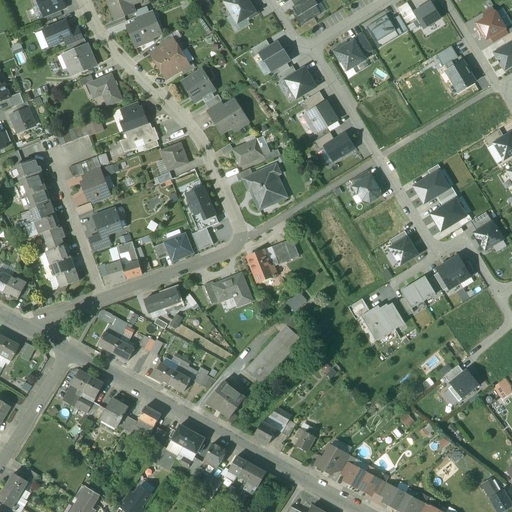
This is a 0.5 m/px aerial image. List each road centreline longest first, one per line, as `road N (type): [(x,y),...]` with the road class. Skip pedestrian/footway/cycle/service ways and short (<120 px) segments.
road 1 (residential): [(68,350),(364,511)]
road 2 (residential): [(83,0),(92,21),(206,146),(242,238)]
road 3 (residential): [(497,299),(468,248),(436,256),(378,158)]
road 4 (residential): [(0,462),(68,350)]
road 5 (residential): [(312,46),(378,158)]
